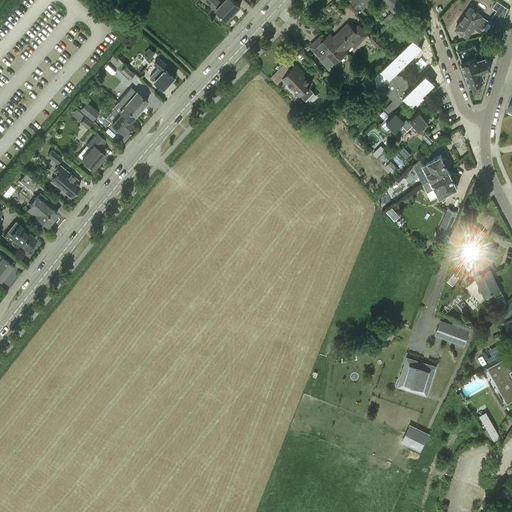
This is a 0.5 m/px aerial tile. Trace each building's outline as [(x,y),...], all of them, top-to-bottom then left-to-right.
[(218,0),(205,0),(206,1),(206,2),(215,10),(216,9),(226,19),(240,6),(234,0),(224,0),(222,3),(218,0)] [(352,0),(361,9),(370,0),(382,0),(395,12),(404,3),(400,0),(352,0)] [(495,10),(503,16),(506,8),(500,4),(495,10)] [(476,31),(472,28),(473,27),(480,32),(488,20),(481,16),(482,15),(471,7),(456,28),(467,36),(468,34),(472,37),(476,31)] [(387,24),(395,16),(391,11),(382,20),(387,24)] [(348,23),(333,38),(345,50),(352,43),(355,47),(368,34),(359,25),(354,30),(348,23)] [(393,99),(398,104),(405,97),(412,105),(435,82),(432,79),(432,76),(428,71),(426,73),(410,89),(409,87),(409,85),(408,82),(408,80),(406,78),(404,76),(402,75),(399,74),(397,74),(395,73),(422,46),(417,41),(426,32),(424,27),(413,37),(381,68),(389,77),(380,85),(393,99),(389,103),(393,99)] [(378,47),(383,42),(373,32),(369,37),(378,47)] [(346,51),(345,50),(333,38),(329,34),(319,44),(316,41),(310,46),(320,57),(319,58),(328,67),(334,62),(346,51)] [(457,49),(470,84),(485,79),(482,71),(491,68),(486,55),(484,56),(481,48),(478,49),(476,42),(457,49)] [(144,52),(150,58),(156,53),(149,47),(144,52)] [(153,74),(159,68),(163,72),(154,81),(164,89),(175,77),(171,73),(173,71),(160,58),(154,64),(149,70),(153,74)] [(126,65),(121,70),(131,79),(135,74),(126,65)] [(283,77),(300,94),(306,100),(314,92),(308,86),(311,83),(303,75),(304,74),(296,65),(290,71),(284,65),(271,77),(277,83),(283,77)] [(365,84),(372,77),(367,73),(360,79),(365,84)] [(127,91),(118,101),(123,106),(134,116),(136,114),(136,115),(140,110),(140,109),(148,101),(136,91),(133,95),(127,91)] [(399,138),(407,129),(401,123),(405,119),(394,108),(398,104),(393,99),(389,103),(385,107),(386,107),(379,114),(385,119),(384,120),(383,121),(382,122),(382,124),(382,125),(382,126),(382,128),(383,129),(384,130),(384,131),(386,132),(387,132),(388,133),(390,133),(391,133),(392,132),(393,132),(399,138)] [(87,100),(79,109),(92,121),(100,112),(87,100)] [(112,111),(106,118),(111,123),(120,130),(123,133),(124,133),(126,130),(126,131),(132,124),(129,122),(134,116),(123,106),(118,101),(110,109),(112,111)] [(405,119),(401,123),(407,129),(410,127),(415,132),(426,122),(427,123),(432,119),(428,115),(426,116),(420,110),(409,121),(406,118),(405,119)] [(342,111),(337,116),(341,120),(346,115),(342,111)] [(80,122),(88,129),(92,123),(84,116),(80,122)] [(91,148),(81,159),(92,168),(94,166),(95,167),(98,164),(97,163),(105,154),(98,148),(105,140),(97,133),(87,144),(91,148)] [(425,133),(423,136),(424,137),(430,143),(432,140),(426,134),(425,133)] [(57,164),(62,157),(52,149),(47,155),(57,164)] [(431,179),(449,170),(441,154),(423,163),(420,158),(413,164),(421,179),(423,184),(431,179)] [(51,182),(70,198),(79,187),(75,183),(77,181),(60,166),(54,173),(57,176),(51,182)] [(449,170),(431,179),(440,196),(441,195),(443,201),(448,197),(446,193),(458,187),(449,170)] [(38,184),(25,173),(20,180),(32,190),(33,189),(38,184)] [(0,196),(2,197),(11,186),(7,182),(0,190),(0,196)] [(30,206),(36,212),(34,215),(47,226),(57,213),(51,209),(54,206),(39,194),(30,206)] [(449,232),(456,216),(447,212),(440,228),(449,232)] [(8,231),(12,235),(11,235),(21,243),(18,247),(23,251),(26,247),(27,248),(35,239),(31,235),(33,232),(22,223),(20,225),(15,222),(8,231)] [(464,237),(460,243),(456,248),(460,250),(453,260),(461,266),(476,245),(464,237)] [(488,296),(487,294),(499,288),(490,269),(491,268),(491,266),(492,263),(497,249),(493,247),(494,246),(490,245),(490,246),(483,243),(477,258),(476,266),(476,272),(477,275),(475,275),(476,278),(467,286),(481,301),(485,297),(488,296)] [(0,279),(1,281),(13,266),(3,258),(0,255),(0,279)] [(511,335),(511,301),(502,312),(507,317),(509,315),(511,319),(505,322),(511,335)] [(464,344),(468,332),(452,326),(447,338),(464,344)] [(490,364),(505,355),(499,346),(490,351),(491,354),(486,357),(490,364)] [(511,363),(510,364),(505,355),(490,364),(482,369),(496,393),(501,390),(507,402),(511,398),(511,376),(509,371),(511,368),(511,363)] [(426,394),(430,380),(426,378),(429,370),(420,367),(422,363),(407,358),(404,369),(408,371),(405,382),(413,385),(412,389),(426,394)] [(491,420),(484,424),(486,429),(494,441),(501,437),(491,420)] [(420,449),(428,434),(415,428),(408,443),(420,449)]
